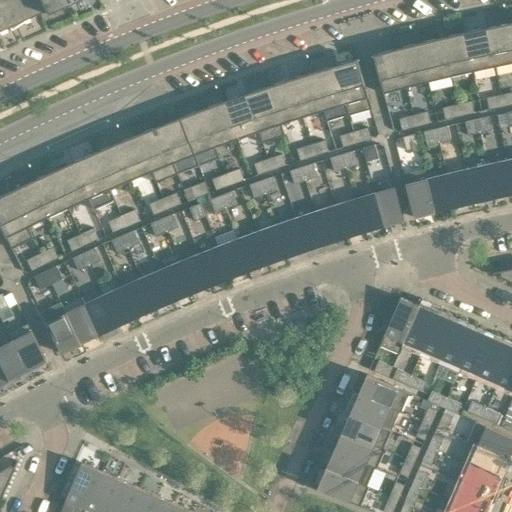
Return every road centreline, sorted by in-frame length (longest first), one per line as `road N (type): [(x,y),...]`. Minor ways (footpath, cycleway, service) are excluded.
road 1 (tertiary): [(0,140),(141,76),(351,5)]
road 2 (residential): [(33,392),(353,264)]
road 3 (residential): [(272,511),(365,303),(353,264)]
road 4 (tertiary): [(139,37),(0,99)]
road 5 (residential): [(29,511),(56,446),(33,392)]
